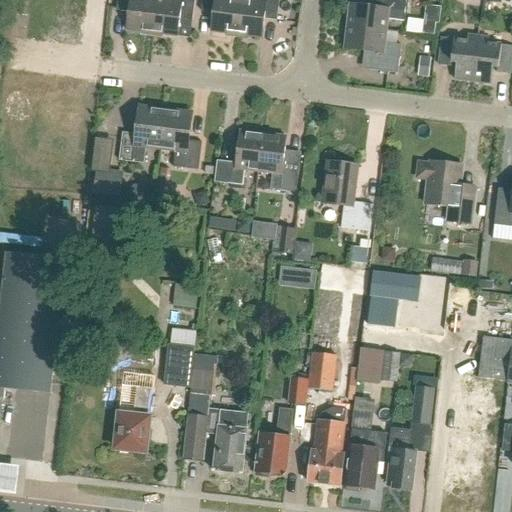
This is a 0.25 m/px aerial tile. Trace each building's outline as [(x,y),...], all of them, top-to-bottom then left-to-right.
[(156,0),(117,0),(116,12),(129,14),(127,32),(152,35),(156,0)] [(171,0),(171,2),(157,0),(156,0),(152,35),(178,39),(180,24),(191,25),(192,22),(193,22),(195,0),(171,0)] [(241,1),(236,0),(202,0),(201,13),(213,15),(211,33),(237,36),(241,1)] [(240,0),(241,1),(237,36),(262,39),(265,21),(277,22),(279,0),(240,0)] [(407,0),(378,0),(378,9),(350,6),(348,28),(386,33),(387,21),(404,23),(407,0)] [(428,5),(424,34),(436,35),(438,23),(441,23),(443,7),(428,5)] [(348,28),(345,50),(372,54),(370,72),(398,75),(401,47),(384,45),(386,33),(348,28)] [(456,65),(454,81),(472,83),(478,38),(468,37),(467,43),(442,40),(439,67),(451,69),(452,64),(456,65)] [(472,83),(490,85),(492,69),(497,70),(496,74),(509,76),(511,50),(511,48),(487,45),(488,40),(478,38),(472,83)] [(421,58),(419,75),(429,76),(431,59),(421,58)] [(166,112),(139,108),(136,135),(123,134),(119,162),(144,165),(146,148),(161,150),(166,112)] [(161,150),(175,152),(173,169),(199,172),(202,144),(189,142),(192,115),(166,112),(161,150)] [(263,136),(239,133),(235,170),(232,170),(230,186),(244,188),(246,172),(258,173),(263,136)] [(258,173),(272,175),(270,191),(283,193),(285,176),(282,176),(287,139),(263,136),(258,173)] [(420,180),(428,181),(425,205),(449,208),(447,223),(471,226),(475,196),(476,189),(460,187),(463,167),(452,166),(449,162),(444,161),(440,164),(430,163),(430,164),(422,163),(417,167),(416,176),(420,180)] [(328,163),(323,205),(345,207),(342,229),(370,233),(373,207),(353,205),(358,167),(328,163)] [(100,171),(96,193),(122,197),(126,172),(110,170),(110,172),(100,171)] [(511,194),(511,200),(497,199),(494,225),(511,227),(511,194)] [(99,206),(94,254),(113,256),(118,207),(99,206)] [(237,224),(236,231),(248,233),(250,222),(242,220),(237,224)] [(294,256),(297,229),(285,227),(281,254),(294,256)] [(368,250),(352,248),(350,262),(366,264),(368,250)] [(395,254),(391,250),(383,249),(382,261),(394,262),(395,254)] [(0,421),(2,401),(4,401),(6,389),(51,394),(66,261),(6,255),(0,310),(0,421)] [(464,262),(463,276),(476,278),(478,263),(464,262)] [(316,272),(281,268),(279,286),(314,290),(316,272)] [(418,302),(421,278),(373,272),(370,296),(418,302)] [(480,282),(479,290),(493,291),(494,283),(480,282)] [(175,285),(173,306),(194,308),(196,287),(175,285)] [(316,336),(311,389),(336,391),(341,339),(316,336)] [(479,379),(479,380),(495,382),(511,384),(511,341),(484,338),(479,379)] [(195,349),(169,346),(165,386),(190,389),(195,349)] [(399,382),(402,354),(387,352),(383,381),(399,382)] [(406,367),(411,362),(412,356),(403,355),(402,367),(406,367)] [(195,356),(191,392),(184,460),(203,463),(206,433),(218,435),(214,472),(242,475),(249,415),(222,412),(213,398),(218,359),(195,356)] [(294,378),(291,404),(308,406),(310,380),(294,378)] [(119,416),(115,450),(146,454),(153,391),(137,389),(122,387),(119,416)] [(418,387),(414,424),(433,426),(437,389),(418,387)] [(351,431),(371,433),(375,402),(355,399),(351,431)] [(312,451),(308,484),(339,487),(348,409),(334,407),(324,412),(323,424),(320,423),(317,452),(312,451)] [(259,434),(254,474),(285,478),(293,412),(280,410),(276,436),(259,434)] [(503,438),(501,451),(508,452),(510,439),(511,426),(504,425),(503,438)] [(411,491),(415,453),(407,452),(410,432),(391,430),(387,459),(391,460),(388,484),(393,484),(393,489),(411,491)] [(351,431),(345,488),(375,491),(378,464),(382,464),(386,435),(371,433),(351,431)] [(0,464),(0,492),(15,494),(18,466),(0,464)]
